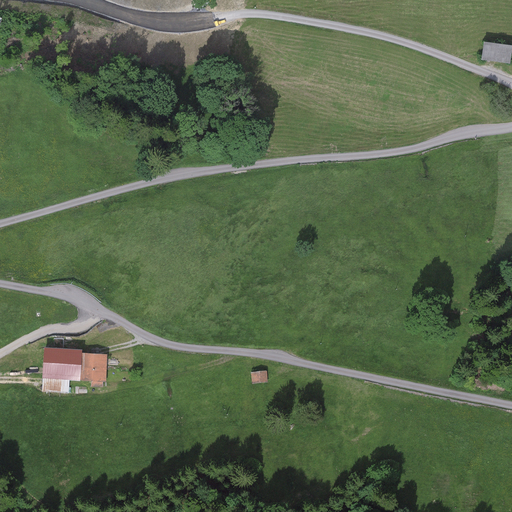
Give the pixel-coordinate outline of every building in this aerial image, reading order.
[(511,45),(483,42),(480,60),(509,63),(511,45)] [(80,353),(81,350),(63,349),(63,337),(52,337),(52,348),(43,348),(41,378),(42,378),(69,380),(79,381),(80,353)] [(107,354),(84,353),(83,381),(90,381),(102,382),(105,382),(107,354)] [(266,371),(250,372),(252,384),(267,382),(266,371)] [(69,380),(42,378),(42,392),(68,393),(69,380)]
